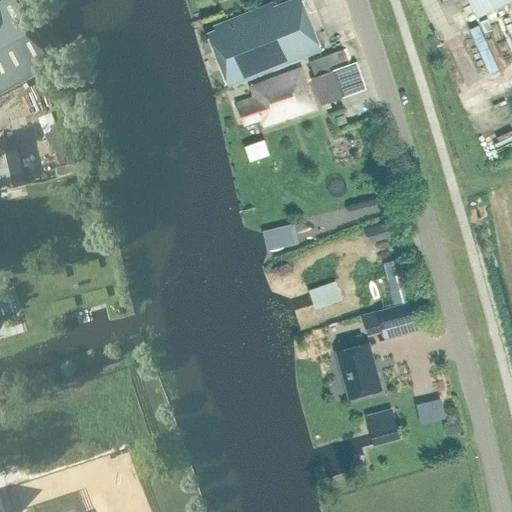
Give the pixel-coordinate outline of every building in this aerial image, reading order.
[(0,0),(0,86),(45,62),(19,14),(25,11),(19,0),(0,0)] [(302,0),(290,0),(208,33),(229,85),(322,49),(302,0)] [(470,0),(476,11),(498,0),(470,0)] [(511,39),(496,45),(500,55),(511,51),(511,39)] [(254,97),(237,102),(244,123),(261,117),(263,125),(314,107),(301,69),(250,86),(254,97)] [(311,78),(321,104),(342,97),(333,70),(311,78)] [(465,94),(448,103),(454,113),(470,104),(465,94)] [(338,124),(346,122),(343,113),(336,115),(338,124)] [(0,138),(0,190),(24,185),(12,135),(0,138)] [(366,224),(370,256),(391,253),(387,221),(366,224)] [(304,284),(312,302),(337,290),(329,272),(304,284)] [(368,314),(374,334),(401,326),(396,307),(368,314)] [(337,351),(349,398),(381,389),(368,342),(337,351)]
